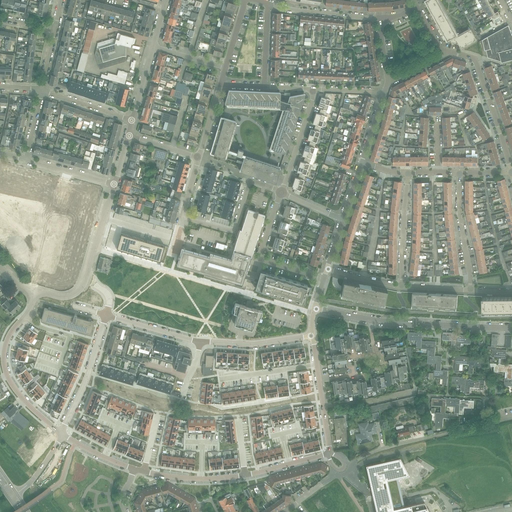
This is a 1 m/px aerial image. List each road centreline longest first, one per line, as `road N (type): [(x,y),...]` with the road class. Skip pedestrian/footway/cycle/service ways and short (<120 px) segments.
road 1 (residential): [(61,433),(106,315),(200,342)]
road 2 (residential): [(511,327),(399,323),(316,309)]
road 3 (residential): [(357,459),(511,417)]
road 4 (residential): [(35,292),(65,297),(81,287),(112,184)]
road 5 (residential): [(511,173),(475,59),(443,51)]
road 6 (residential): [(61,433),(27,404),(5,370),(4,346),(24,314)]
road 7 (residential): [(183,215),(232,231),(250,180),(282,191)]
road 8 (residential): [(322,280),(260,260),(282,191)]
